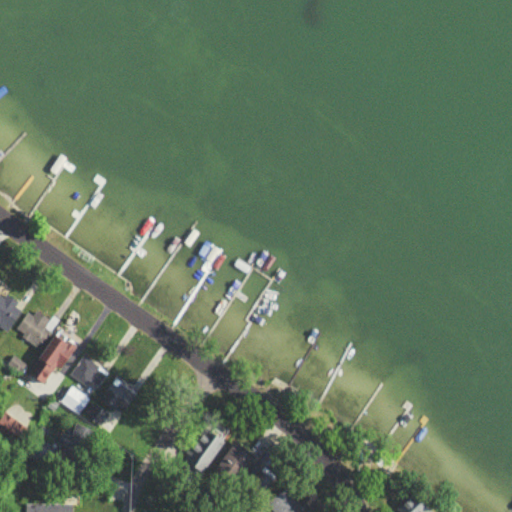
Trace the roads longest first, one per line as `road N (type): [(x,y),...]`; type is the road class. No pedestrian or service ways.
road 1 (tertiary): [(0,217),(299,433),(354,511)]
road 2 (residential): [(121,511),(153,444),(213,365)]
